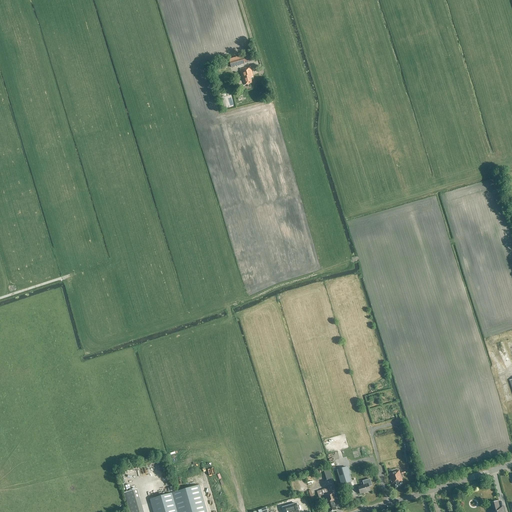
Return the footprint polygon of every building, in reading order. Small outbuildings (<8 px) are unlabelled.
[(232,61),(229,62),(231,68),(253,61),(251,53),(245,55),(243,56),(242,56),(231,59),(232,61)] [(250,78),(253,77),(251,71),(250,67),(240,70),(245,85),(252,83),(250,78)] [(346,467),(337,470),(341,485),(351,482),(349,474),(347,468),(346,467)] [(395,489),(403,487),(401,481),(402,481),(400,474),(399,471),(392,473),(392,474),(389,475),(392,484),(393,484),(395,489)] [(314,489),(317,489),(315,479),(309,480),(310,486),(314,485),(314,489)] [(358,487),(360,494),(370,491),(368,484),(358,487)] [(204,511),(197,486),(150,500),(153,511),(204,511)] [(330,488),(322,490),(317,492),(318,497),(323,495),(326,504),(328,511),(329,511),(336,510),(334,505),(335,504),(332,492),(330,488)] [(143,511),(141,502),(137,489),(124,493),(128,506),(129,511),(143,511)] [(490,509),(488,509),(488,510),(488,511),(504,511),(503,507),(499,508),(497,501),(489,503),(490,509)] [(282,511),(297,511),(295,502),(280,506),(282,511)]
